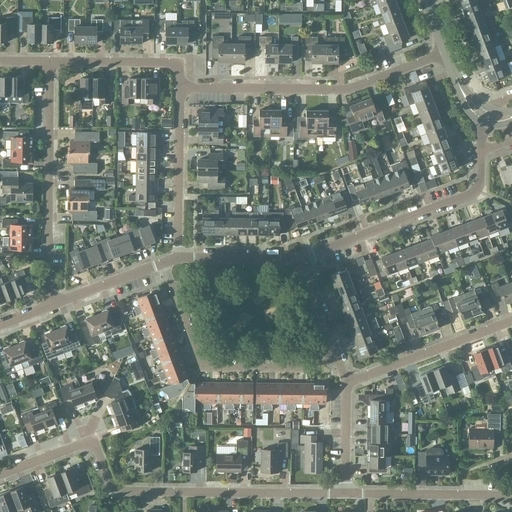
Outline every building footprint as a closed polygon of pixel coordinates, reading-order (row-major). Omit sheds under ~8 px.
[(381,14),(397,7),(394,0),(386,0),(377,4),(381,14)] [(464,16),(480,10),(477,3),(483,1),(482,0),(472,0),(460,5),(464,16)] [(505,0),(502,1),(505,9),(511,7),(509,0),(505,0)] [(291,6),(285,6),(285,3),(280,3),(280,11),(291,11),(291,6)] [(379,26),(385,24),(401,17),(397,7),(381,14),(383,19),(377,21),(379,26)] [(468,27),(490,19),(488,15),(482,17),(480,10),(464,16),(468,27)] [(2,24),(0,24),(0,42),(6,42),(6,29),(13,30),(13,17),(2,17),(2,24)] [(40,42),(40,24),(32,24),(32,17),(22,17),(22,30),(27,30),(27,42),(40,42)] [(40,24),(40,42),(52,43),(52,30),(58,30),(58,17),(48,17),(48,25),(40,24)] [(383,36),(405,28),(401,17),(385,24),(388,34),(383,36)] [(85,43),(85,27),(79,27),(79,19),(68,19),(68,31),(74,31),(74,43),(85,43)] [(85,27),(85,43),(96,43),(96,32),(102,32),(102,20),(90,19),(90,27),(85,27)] [(473,38),(488,32),(485,25),(491,23),(490,19),(468,27),(473,38)] [(130,20),(120,20),(113,20),(113,32),(119,32),(119,43),(130,43),(130,20)] [(148,20),(141,20),(130,20),(130,43),(141,44),(141,32),(147,32),(148,20)] [(176,28),(171,28),(171,20),(159,20),(159,32),(165,32),(165,44),(176,44),(176,28)] [(176,28),(176,44),(187,44),(187,32),(193,33),(193,21),(182,20),(182,23),(176,23),(176,28)] [(255,25),(254,35),(263,35),(263,26),(255,25)] [(383,36),(386,46),(389,52),(401,47),(399,42),(409,38),(405,28),(383,36)] [(477,49),(498,41),(496,37),(491,39),(488,32),(473,38),(477,49)] [(231,62),(231,43),(218,43),(218,36),(212,36),(211,48),(218,48),(218,62),(231,62)] [(231,43),(231,62),(244,62),(244,49),(250,49),(250,36),(244,36),(244,43),(231,43)] [(278,62),(278,45),(271,45),(271,37),(259,36),(258,49),(265,49),(265,62),(278,62)] [(278,45),(278,62),(291,62),(291,49),(297,49),(297,37),(291,37),(291,45),(278,45)] [(324,45),(317,45),(317,37),(305,37),(305,49),(311,49),(311,63),(324,63),(324,45)] [(324,45),(324,63),(337,63),(337,50),(344,50),(344,37),(337,37),(337,38),(324,38),(324,45)] [(481,60),(496,54),(494,47),(499,45),(498,41),(477,49),(481,60)] [(485,71),(506,63),(505,59),(499,61),(496,54),(481,60),(485,71)] [(506,63),(485,71),(489,82),(505,76),(510,74),(508,67),(506,63)] [(0,102),(10,103),(10,77),(0,77),(0,102)] [(10,103),(22,103),(28,103),(28,90),(22,90),(23,77),(10,77),(10,103)] [(92,78),(80,78),(80,89),(74,89),(74,103),(80,103),(80,107),(92,107),(92,97),(92,78)] [(110,83),(104,83),(104,78),(92,78),(92,97),(99,97),(99,103),(110,103),(110,83)] [(140,98),(140,79),(128,79),(128,89),(122,89),(122,103),(132,103),(132,98),(140,98)] [(158,79),(152,79),(140,79),(140,98),(147,98),(147,103),(158,104),(158,79)] [(409,105),(414,103),(431,97),(427,86),(417,90),(415,85),(403,89),(409,105)] [(390,96),(383,98),(387,108),(393,105),(390,96)] [(418,113),(435,107),(431,97),(414,103),(418,113)] [(360,102),(366,119),(375,116),(378,123),(385,121),(379,106),(374,108),(370,98),(360,102)] [(361,121),(366,119),(360,102),(349,106),(353,116),(346,118),(351,132),(364,128),(361,121)] [(422,123),(439,117),(435,107),(418,113),(422,123)] [(223,110),(209,110),(198,109),(198,127),(223,127),(223,110)] [(269,128),(270,110),(258,110),(258,121),(253,121),(252,136),(260,136),(260,128),(269,128)] [(269,136),(286,136),(286,121),(281,121),(281,110),(270,110),(269,128),(269,136)] [(316,136),(317,111),(305,110),(305,121),(300,121),(299,137),(307,137),(307,136),(316,136)] [(317,111),(316,136),(335,136),(335,121),(328,121),(328,111),(317,111)] [(426,133),(442,127),(439,117),(422,123),(426,133)] [(395,127),(398,135),(405,133),(402,125),(395,127)] [(222,144),(223,127),(198,127),(198,143),(222,144)] [(430,143),(446,137),(442,127),(426,133),(430,143)] [(11,150),(32,150),(32,137),(17,137),(18,132),(3,131),(2,140),(4,140),(4,149),(11,150)] [(87,152),(87,153),(89,153),(89,142),(99,142),(99,132),(74,132),(74,141),(69,141),(69,151),(69,152),(87,152)] [(136,146),(156,147),(156,139),(157,139),(157,133),(136,133),(136,146)] [(433,154),(450,147),(446,137),(430,143),(433,154)] [(156,155),(156,147),(136,146),(136,160),(157,160),(157,155),(156,155)] [(437,164),(454,157),(450,147),(433,154),(437,164)] [(32,162),(32,150),(11,150),(11,159),(2,159),(2,167),(17,168),(17,162),(32,162)] [(69,152),(69,151),(67,151),(67,163),(72,163),(72,173),(97,173),(97,163),(87,163),(87,153),(87,152),(69,152)] [(245,162),(245,153),(237,153),(237,162),(245,162)] [(197,171),(217,171),(217,164),(222,164),(222,154),(208,154),(208,160),(197,160),(197,171)] [(437,176),(441,174),(458,168),(454,157),(437,164),(433,165),(437,176)] [(157,166),(157,160),(136,160),(136,173),(156,174),(156,166),(157,166)] [(405,177),(411,175),(405,160),(399,162),(402,168),(392,172),(399,190),(409,186),(405,177)] [(245,172),(245,163),(237,163),(236,172),(245,172)] [(506,184),(511,182),(511,163),(506,166),(507,169),(501,171),(506,184)] [(389,193),(382,176),(380,170),(376,171),(379,177),(373,179),(379,197),(389,193)] [(413,173),(417,182),(423,180),(420,170),(413,173)] [(216,178),(217,171),(197,171),(197,182),(208,182),(208,188),(224,188),(224,178),(216,178)] [(389,193),(399,190),(392,172),(382,176),(389,193)] [(156,182),(156,174),(136,173),(136,187),(157,187),(157,182),(156,182)] [(324,181),(322,175),(313,178),(315,184),(324,181)] [(32,200),(32,185),(17,185),(17,177),(2,177),(2,192),(10,192),(10,200),(32,200)] [(352,184),(351,184),(348,177),(344,178),(351,197),(356,195),(360,205),(370,201),(363,183),(353,187),(352,184)] [(373,179),(363,183),(370,201),(379,197),(373,179)] [(67,199),(67,200),(89,200),(89,190),(98,190),(104,190),(104,180),(98,180),(74,180),(74,189),(69,189),(69,199),(67,199)] [(157,193),(157,187),(136,187),(135,195),(128,195),(128,201),(155,201),(155,193),(157,193)] [(340,192),(330,195),(336,213),(346,209),(343,200),(348,198),(344,187),(339,189),(340,192)] [(327,217),(336,213),(330,195),(320,199),(327,217)] [(317,220),(327,217),(320,199),(310,203),(317,220)] [(89,201),(89,200),(67,200),(67,211),(72,211),(72,221),(96,221),(96,211),(87,211),(87,201),(89,201)] [(307,224),(317,220),(310,203),(301,206),(307,224)] [(257,212),(257,206),(253,206),(253,212),(246,212),(246,234),(257,235),(257,212)] [(291,206),(284,209),(286,221),(294,218),(297,228),(307,224),(301,206),(294,209),(294,207),(291,206)] [(105,221),(113,222),(114,211),(106,210),(105,221)] [(214,212),(214,234),(224,234),(224,218),(218,218),(218,210),(214,210),(214,212)] [(510,221),(506,210),(502,211),(501,210),(491,214),(497,230),(508,226),(506,223),(510,221)] [(197,220),(196,233),(202,233),(202,234),(214,234),(214,212),(210,212),(210,218),(203,218),(203,220),(197,220)] [(235,234),(235,212),(231,212),(231,218),(224,218),(224,234),(235,234)] [(246,234),(246,212),(235,212),(235,234),(246,234)] [(268,212),(261,212),(257,212),(257,235),(267,235),(268,212)] [(281,215),(278,215),(278,212),(268,212),(267,235),(279,235),(279,219),(281,219),(281,215)] [(487,234),(497,230),(491,214),(481,217),(487,234)] [(477,238),(487,234),(481,217),(471,221),(477,238)] [(10,237),(31,238),(31,225),(17,225),(17,219),(2,219),(2,228),(10,228),(10,237)] [(467,242),(477,238),(471,221),(461,225),(467,242)] [(132,229),(140,251),(146,249),(145,245),(155,241),(149,225),(141,228),(140,226),(132,229)] [(457,246),(467,242),(461,225),(451,229),(457,246)] [(134,253),(140,251),(132,229),(124,232),(125,234),(117,237),(123,253),(133,250),(134,253)] [(447,249),(457,246),(451,229),(440,233),(447,249)] [(437,253),(447,249),(440,233),(430,236),(431,239),(437,253)] [(31,238),(10,237),(2,237),(2,247),(1,247),(1,255),(16,255),(16,250),(31,250),(31,238)] [(113,257),(123,253),(117,237),(110,240),(109,238),(100,241),(109,263),(114,260),(113,257)] [(438,255),(437,253),(431,239),(421,242),(427,259),(428,259),(430,264),(434,262),(433,257),(438,255)] [(103,265),(109,263),(100,241),(92,244),(93,246),(86,249),(92,265),(101,261),(103,265)] [(417,263),(427,259),(421,242),(411,246),(417,263)] [(407,267),(417,263),(411,246),(401,250),(407,267)] [(82,269),(92,265),(86,249),(78,252),(77,250),(69,253),(77,274),(83,272),(82,269)] [(397,271),(407,267),(401,250),(391,254),(397,271)] [(387,274),(397,271),(391,254),(380,258),(381,259),(375,261),(379,273),(385,270),(387,274)] [(368,273),(375,271),(370,258),(364,261),(367,270),(368,273)] [(350,280),(348,275),(353,273),(350,266),(345,268),(346,270),(330,276),(334,286),(350,280)] [(12,274),(7,276),(8,279),(9,281),(15,298),(25,294),(21,283),(27,281),(23,270),(12,274)] [(15,298),(9,281),(3,284),(1,278),(0,277),(0,288),(5,301),(15,298)] [(350,280),(334,286),(337,296),(354,290),(358,289),(354,279),(350,280)] [(511,300),(511,292),(509,283),(499,287),(497,281),(491,283),(495,296),(501,294),(504,304),(511,300)] [(463,294),(472,316),(482,312),(479,302),(484,300),(479,288),(463,294)] [(341,307),(358,300),(362,299),(358,289),(354,290),(337,296),(341,307)] [(134,311),(158,302),(154,291),(137,298),(140,304),(133,307),(134,311)] [(461,320),(472,316),(463,294),(448,300),(452,312),(458,310),(461,320)] [(345,317),(361,311),(358,300),(341,307),(345,317)] [(146,320),(162,313),(158,302),(134,311),(136,316),(143,313),(146,320)] [(420,310),(429,332),(439,328),(435,318),(441,316),(436,304),(420,310)] [(420,310),(410,313),(408,308),(403,310),(409,328),(415,326),(418,336),(429,332),(420,310)] [(96,315),(102,331),(109,329),(111,335),(122,331),(117,318),(111,320),(107,311),(96,315)] [(349,327),(365,321),(361,311),(345,317),(349,327)] [(142,333),(167,324),(162,313),(146,320),(148,326),(141,329),(142,333)] [(96,333),(102,331),(96,315),(85,319),(89,329),(82,331),(88,346),(99,342),(96,333)] [(389,323),(397,320),(395,315),(387,318),(389,323)] [(353,337),(373,329),(369,319),(365,321),(349,327),(353,337)] [(154,341),(171,335),(167,324),(142,333),(144,337),(151,335),(154,341)] [(63,353),(80,347),(75,334),(70,336),(66,326),(55,330),(61,346),(61,347),(63,353)] [(373,341),(371,335),(374,334),(373,329),(353,337),(356,347),(373,341)] [(55,349),(61,347),(61,346),(55,330),(44,334),(47,344),(42,346),(47,359),(57,355),(55,349)] [(398,344),(404,341),(400,331),(394,333),(398,344)] [(151,355),(175,346),(171,335),(154,341),(156,348),(149,351),(151,355)] [(22,368),(29,366),(39,362),(34,349),(29,351),(25,341),(14,346),(22,368)] [(373,341),(356,347),(360,357),(377,351),(373,341)] [(485,350),(492,369),(500,366),(502,373),(511,369),(507,356),(502,358),(497,345),(485,350)] [(5,375),(22,368),(14,346),(2,350),(6,360),(0,362),(5,375)] [(162,363),(179,357),(175,346),(151,355),(152,359),(159,356),(162,363)] [(481,373),(492,369),(485,350),(473,354),(478,367),(471,370),(475,381),(483,379),(481,373)] [(159,377),(183,368),(179,357),(162,363),(164,370),(157,372),(159,377)] [(431,371),(438,389),(445,386),(448,394),(459,389),(453,373),(447,375),(443,366),(431,371)] [(180,381),(181,381),(187,379),(183,368),(159,377),(160,381),(168,378),(170,384),(170,385),(180,381)] [(431,391),(438,389),(431,371),(419,375),(422,384),(416,387),(422,403),(434,399),(431,391)] [(105,396),(111,384),(101,379),(80,387),(86,404),(97,400),(93,390),(98,388),(100,393),(105,396)] [(127,389),(122,391),(118,382),(113,379),(111,384),(105,396),(111,398),(116,396),(118,401),(108,405),(112,416),(136,407),(133,399),(132,397),(131,395),(130,393),(129,392),(129,391),(127,389)] [(183,387),(181,381),(180,381),(170,385),(170,384),(159,388),(166,394),(168,399),(179,395),(184,388),(183,387)] [(86,404),(80,387),(73,390),(71,384),(59,388),(63,401),(71,398),(75,408),(86,404)] [(205,409),(205,384),(194,384),(194,390),(194,402),(201,402),(201,409),(205,409)] [(217,402),(217,384),(205,384),(205,409),(210,409),(210,402),(217,402)] [(228,410),(229,384),(217,384),(217,402),(224,402),(224,409),(228,410)] [(240,402),(240,384),(229,384),(228,410),(233,410),(233,402),(240,402)] [(252,410),(252,384),(240,384),(240,402),(247,402),(247,410),(252,410)] [(267,410),(267,384),(255,384),(255,402),(262,402),(262,410),(267,410)] [(279,402),(279,384),(267,384),(267,410),(271,410),(272,402),(279,402)] [(290,410),(290,384),(279,384),(279,402),(286,402),(285,410),(290,410)] [(302,403),(302,385),(290,384),(290,410),(295,410),(295,403),(302,403)] [(313,410),(314,385),(302,385),(302,403),(309,403),(309,410),(313,410)] [(314,385),(313,410),(318,410),(318,403),(325,403),(326,385),(314,385)] [(385,412),(385,401),(392,401),(392,388),(385,388),(385,394),(367,394),(367,405),(370,405),(369,411),(385,412)] [(187,390),(186,390),(186,389),(181,396),(181,408),(186,408),(194,413),(194,402),(194,390),(187,390)] [(38,407),(46,430),(57,425),(54,415),(59,413),(54,401),(38,407)] [(35,434),(46,430),(38,407),(21,413),(28,433),(34,430),(35,434)] [(136,407),(112,416),(116,427),(120,426),(122,431),(141,424),(137,414),(131,416),(129,410),(136,407)] [(366,418),(366,429),(370,429),(370,434),(387,434),(388,429),(388,423),(385,423),(385,412),(369,411),(369,418),(366,418)] [(468,428),(468,448),(492,448),(492,432),(499,432),(499,414),(487,414),(487,429),(468,428)] [(251,430),(242,430),(243,439),(251,438),(251,430)] [(366,439),(366,449),(369,449),(369,456),(384,456),(384,445),(387,445),(387,439),(387,434),(370,434),(370,439),(366,439)] [(304,472),(321,473),(321,443),(315,443),(315,436),(300,435),(300,443),(304,443),(304,472)] [(135,471),(151,471),(151,455),(159,455),(159,437),(149,437),(149,450),(135,449),(135,471)] [(247,462),(247,440),(236,440),(236,454),(216,454),(216,471),(227,472),(227,471),(231,471),(231,472),(240,472),(240,462),(247,462)] [(260,450),(260,472),(278,472),(278,457),(287,457),(287,443),(277,442),(277,450),(260,450)] [(203,460),(203,446),(189,446),(189,452),(183,452),(182,471),(196,471),(196,460),(203,460)] [(440,449),(439,449),(429,448),(427,449),(426,450),(425,452),(417,452),(417,466),(425,466),(425,474),(448,474),(448,456),(442,456),(442,452),(441,451),(440,449)] [(384,467),(384,456),(369,456),(369,462),(366,462),(366,473),(389,473),(389,467),(384,467)] [(361,467),(361,458),(353,459),(353,468),(361,467)] [(79,476),(74,478),(70,469),(59,473),(67,496),(68,496),(76,493),(78,496),(90,491),(84,473),(78,475),(79,476)] [(68,496),(67,496),(59,473),(47,478),(52,491),(45,494),(50,507),(57,505),(57,504),(69,499),(68,496)] [(38,511),(32,493),(25,495),(22,487),(9,492),(16,510),(23,508),(24,511),(38,511)] [(11,511),(16,510),(9,492),(0,495),(0,507),(0,509),(0,508),(0,511),(11,511)]
